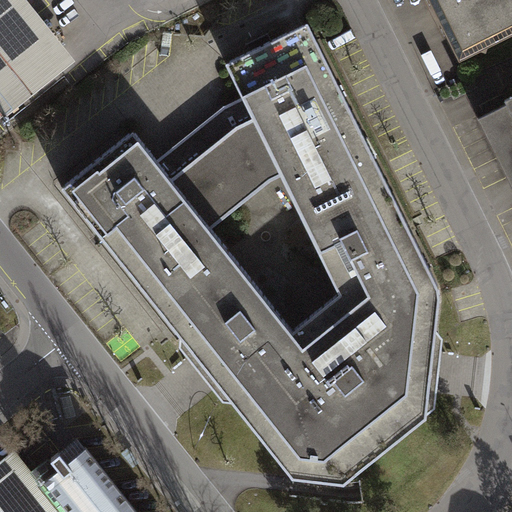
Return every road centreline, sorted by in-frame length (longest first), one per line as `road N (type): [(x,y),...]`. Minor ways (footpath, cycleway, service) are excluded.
road 1 (residential): [(354,0),(504,304),(511,357)]
road 2 (residential): [(221,511),(76,336)]
road 3 (residential): [(511,391),(492,472),(468,511)]
road 4 (residential): [(76,336),(0,243)]
